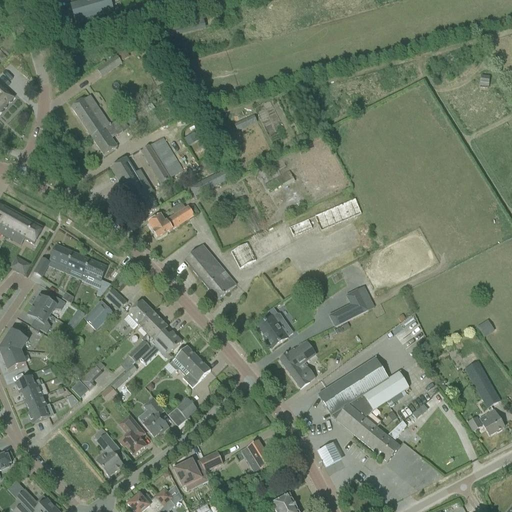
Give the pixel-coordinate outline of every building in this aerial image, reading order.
[(113,10),(110,0),(89,0),(90,3),(87,4),(86,1),(70,6),(75,21),(84,18),(113,10)] [(125,52),(118,57),(121,62),(128,57),(125,52)] [(107,64),(112,72),(121,65),(116,58),(107,64)] [(0,114),(14,99),(0,86),(0,114)] [(129,104),(134,112),(149,104),(144,95),(129,104)] [(79,103),(71,109),(91,139),(104,158),(112,152),(117,148),(112,140),(108,135),(120,127),(122,131),(128,128),(122,119),(121,118),(109,126),(90,98),(85,101),(84,100),(79,103)] [(194,134),(188,138),(192,144),(198,141),(194,134)] [(191,146),(200,160),(212,151),(202,138),(191,146)] [(172,179),(151,146),(141,153),(161,186),(172,179)] [(144,188),(137,177),(126,160),(110,170),(141,220),(158,210),(144,188)] [(288,228),(293,240),(318,229),(320,233),(361,215),(355,199),(288,228)] [(0,235),(5,238),(18,216),(0,205),(0,235)] [(153,234),(158,241),(172,232),(194,218),(188,208),(165,223),(161,216),(148,224),(154,233),(153,234)] [(18,216),(5,238),(12,242),(15,236),(33,246),(43,230),(18,216)] [(260,260),(293,243),(284,226),(251,243),(260,260)] [(229,254),(238,271),(256,262),(247,245),(229,254)] [(64,275),(73,255),(55,247),(49,262),(62,267),(60,273),(64,275)] [(184,262),(218,302),(236,287),(203,247),(184,262)] [(90,262),(73,255),(64,275),(68,277),(71,271),(83,276),(90,262)] [(41,279),(50,264),(42,260),(33,275),(41,279)] [(29,270),(22,265),(15,262),(11,269),(17,273),(24,277),(29,270)] [(107,269),(90,262),(83,276),(81,282),(85,284),(88,278),(101,284),(107,269)] [(115,286),(119,289),(123,285),(119,281),(115,286)] [(104,295),(110,287),(103,284),(99,293),(104,295)] [(104,299),(119,313),(127,304),(113,290),(104,299)] [(340,312),(329,318),(335,329),(368,312),(357,292),(346,298),(351,309),(341,314),(340,312)] [(74,300),(65,295),(62,300),(71,306),(74,300)] [(61,312),(65,305),(59,301),(56,306),(40,296),(33,307),(50,317),(54,311),(61,312)] [(101,303),(84,321),(95,332),(112,314),(101,303)] [(141,303),(128,316),(127,316),(128,318),(124,321),(134,331),(138,327),(146,336),(142,341),(143,344),(128,358),(135,365),(154,348),(151,345),(164,333),(168,329),(141,303)] [(50,317),(33,307),(27,317),(43,327),(40,332),(46,336),(50,329),(47,323),(50,317)] [(79,312),(75,318),(81,322),(85,317),(79,312)] [(282,323),(282,320),(280,316),(277,316),(273,318),(257,329),(267,342),(265,343),(271,351),(288,339),(278,326),(282,323)] [(402,316),(397,319),(401,324),(406,320),(402,316)] [(484,338),(495,331),(489,321),(478,328),(484,338)] [(0,351),(21,353),(28,342),(11,331),(0,349),(0,351)] [(168,337),(164,333),(151,345),(154,348),(168,363),(173,359),(170,356),(182,343),(172,333),(168,337)] [(294,351),(287,356),(279,362),(300,391),(315,380),(304,364),(316,356),(307,344),(295,353),(294,351)] [(175,360),(170,366),(176,372),(180,372),(185,377),(182,380),(185,383),(192,390),(210,373),(203,365),(187,349),(180,356),(175,360)] [(26,366),(21,353),(0,351),(0,354),(8,373),(26,366)] [(318,397),(331,418),(389,381),(375,360),(318,397)] [(464,371),(487,411),(500,403),(477,364),(464,371)] [(71,392),(79,400),(87,392),(88,393),(95,387),(92,384),(102,375),(95,368),(71,392)] [(127,372),(111,387),(115,391),(131,376),(127,372)] [(342,414),(336,422),(340,426),(341,426),(346,431),(356,438),(374,453),(386,440),(387,438),(376,430),(382,423),(371,414),(372,413),(390,402),(404,393),(407,391),(409,390),(399,375),(389,381),(362,399),(353,404),(349,407),(346,410),(342,414)] [(19,396),(21,395),(36,389),(36,388),(32,378),(15,385),(19,396)] [(21,395),(25,405),(42,398),(38,388),(36,388),(36,389),(21,395)] [(25,405),(29,414),(29,415),(44,409),(46,408),(42,398),(25,405)] [(73,399),(69,401),(72,409),(78,404),(73,399)] [(152,418),(143,426),(154,440),(162,432),(164,434),(169,429),(159,418),(165,413),(154,400),(144,408),(152,418)] [(168,417),(171,421),(178,429),(198,412),(188,401),(168,417)] [(423,407),(417,412),(421,417),(427,412),(423,407)] [(29,415),(29,414),(27,415),(32,426),(48,419),(44,409),(29,415)] [(484,430),(489,438),(496,434),(497,435),(502,432),(501,431),(504,429),(499,421),(493,412),(485,417),(479,421),(482,426),(484,430)] [(392,414),(388,416),(393,423),(397,420),(392,414)] [(121,425),(130,436),(121,443),(127,451),(134,458),(146,448),(140,440),(145,436),(130,417),(121,425)] [(477,420),(467,425),(473,435),(482,429),(477,420)] [(386,440),(374,453),(387,464),(400,449),(393,444),(395,442),(406,428),(401,424),(387,438),(386,440)] [(107,456),(104,459),(105,461),(99,467),(109,479),(123,467),(115,458),(121,453),(103,432),(94,439),(98,443),(97,444),(107,456)] [(250,467),(256,477),(262,473),(261,471),(272,465),(258,442),(247,449),(247,450),(241,453),(246,462),(247,461),(250,467)] [(331,448),(315,457),(324,473),(340,464),(331,448)] [(199,462),(205,474),(223,466),(217,454),(199,462)] [(11,465),(8,456),(5,458),(4,455),(0,457),(0,472),(9,468),(9,466),(11,465)] [(174,471),(178,480),(183,489),(200,480),(203,486),(209,483),(204,472),(198,475),(192,462),(174,471)] [(146,511),(159,511),(160,511),(170,502),(171,502),(173,500),(165,491),(151,502),(146,496),(143,500),(140,496),(127,506),(132,511),(145,511),(146,511)] [(24,493),(16,500),(21,506),(26,511),(57,511),(47,501),(43,498),(35,505),(24,493)] [(297,511),(289,496),(281,501),(271,506),(274,511),(297,511)] [(170,511),(175,508),(171,502),(170,502),(160,511),(170,511)]
